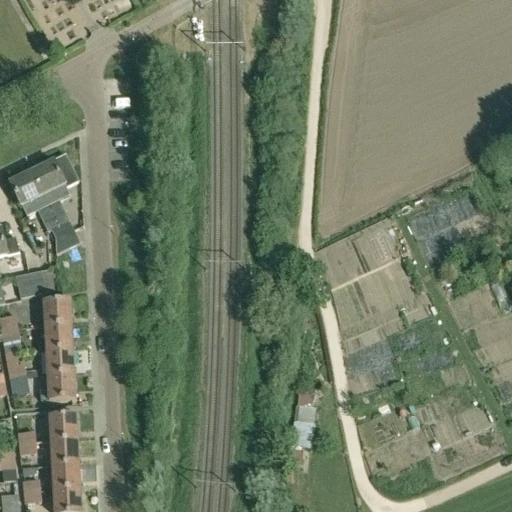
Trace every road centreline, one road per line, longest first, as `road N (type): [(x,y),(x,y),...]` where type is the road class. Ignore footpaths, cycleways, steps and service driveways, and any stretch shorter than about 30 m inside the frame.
road 1 (track): [(317,0),(303,240),(331,329),(357,474),(386,510)]
road 2 (residential): [(114,511),(94,110),(80,82),(63,73)]
road 3 (unclassified): [(63,73),(196,0)]
road 4 (track): [(386,510),(409,509),(511,465)]
